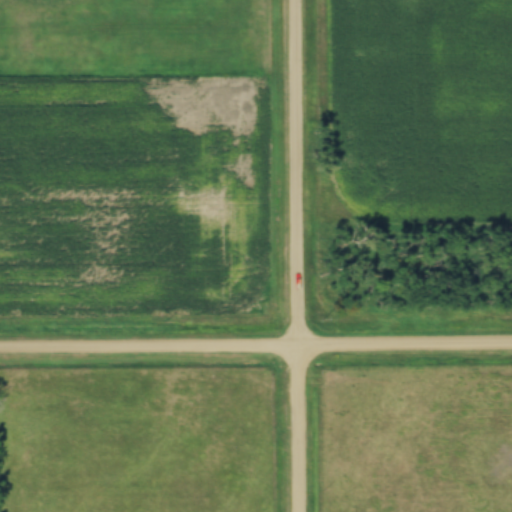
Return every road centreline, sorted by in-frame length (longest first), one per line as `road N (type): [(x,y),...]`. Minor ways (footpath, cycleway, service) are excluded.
road 1 (residential): [(0,346),(511,342)]
road 2 (residential): [(297,511),(295,0)]
